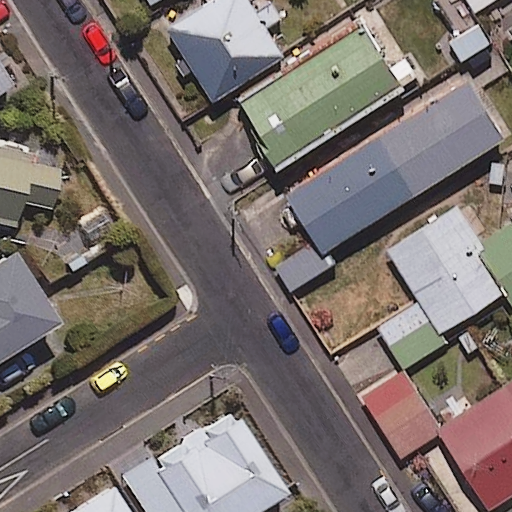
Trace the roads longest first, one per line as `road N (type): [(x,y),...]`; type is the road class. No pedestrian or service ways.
road 1 (residential): [(247,317),(46,0)]
road 2 (residential): [(0,471),(247,317)]
road 3 (residential): [(371,511),(247,317)]
